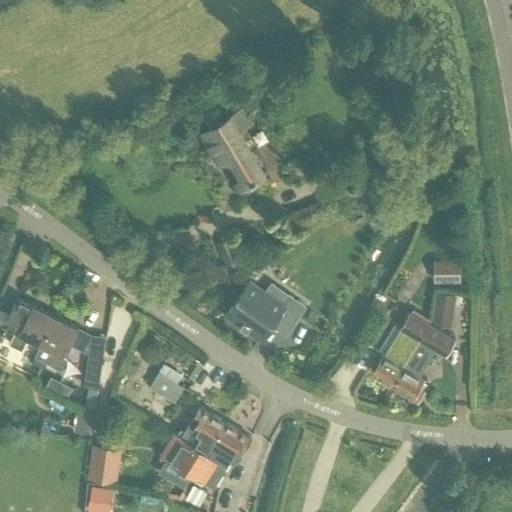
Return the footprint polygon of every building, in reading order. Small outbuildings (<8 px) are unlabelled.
[(239,130),(250,124),(241,109),(231,115),(201,133),(218,162),(229,156),(242,178),(235,182),(239,189),(266,173),(265,172),(239,130)] [(291,215),(297,228),(337,212),(332,199),(291,215)] [(217,242),(226,265),(241,258),(231,236),(217,242)] [(435,280),(460,280),(460,260),(435,260),(435,280)] [(241,323),(240,324),(247,329),(247,328),(261,338),(271,323),(286,333),(305,306),(289,295),(283,304),(250,280),(227,313),(241,323)] [(435,302),(453,305),(455,296),(437,293),(435,302)] [(41,343),(56,315),(33,304),(17,297),(4,323),(15,329),(8,342),(22,350),(28,337),(41,343)] [(367,369),(391,384),(410,354),(430,323),(410,311),(401,326),(402,327),(385,354),(383,353),(378,361),(373,358),(367,369)] [(41,343),(34,356),(46,362),(61,369),(67,356),(63,354),(69,342),(88,352),(89,345),(91,334),(77,327),(78,326),(56,315),(41,343)] [(410,354),(391,384),(417,400),(424,389),(419,386),(424,378),(419,375),(435,348),(446,354),(455,338),(430,323),(410,354)] [(98,386),(104,348),(89,345),(88,352),(84,384),(98,386)] [(150,386),(175,400),(184,386),(159,371),(150,386)] [(52,374),(49,380),(69,390),(72,384),(52,374)] [(84,384),(83,392),(97,394),(99,386),(98,386),(84,384)] [(200,405),(182,435),(195,443),(195,444),(207,452),(226,421),(200,405)] [(87,417),(88,414),(76,413),(75,417),(74,429),(86,431),(87,417)] [(226,421),(207,452),(193,474),(213,486),(230,460),(234,462),(244,447),(251,436),(226,421)] [(195,443),(182,435),(174,431),(160,454),(193,474),(207,452),(195,444),(195,443)] [(93,443),(88,478),(117,482),(122,447),(93,443)] [(91,485),(87,510),(97,511),(109,511),(113,488),(91,485)]
